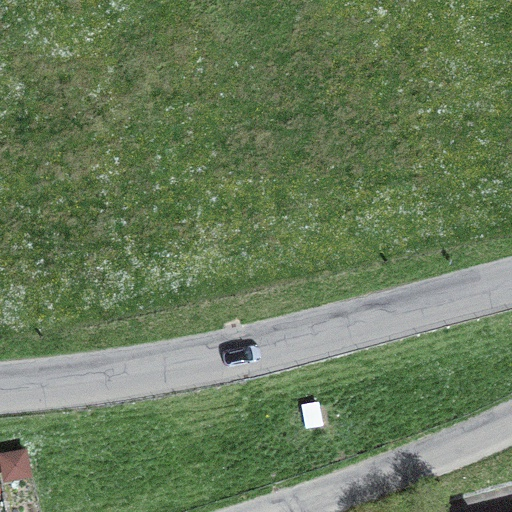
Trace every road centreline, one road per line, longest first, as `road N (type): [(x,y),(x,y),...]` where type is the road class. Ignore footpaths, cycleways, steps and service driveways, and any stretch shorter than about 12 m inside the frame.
road 1 (tertiary): [(0,391),(185,366),(511,283)]
road 2 (unclassified): [(511,422),(266,511)]
